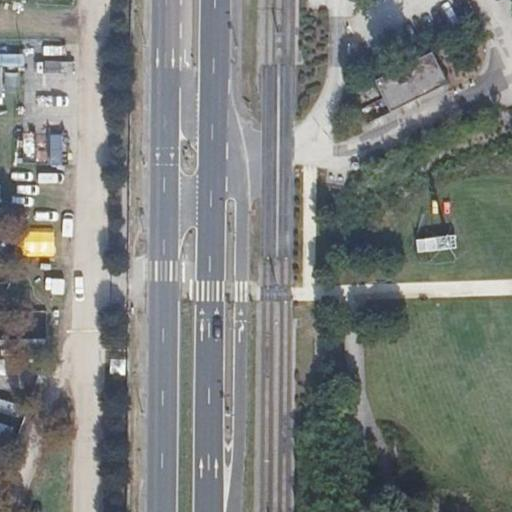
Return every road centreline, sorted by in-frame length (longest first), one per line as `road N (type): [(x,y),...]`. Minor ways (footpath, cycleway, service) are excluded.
road 1 (primary): [(208,511),(215,0)]
road 2 (primary): [(167,0),(162,511)]
road 3 (track): [(93,165),(89,511)]
road 4 (track): [(93,0),(93,165)]
